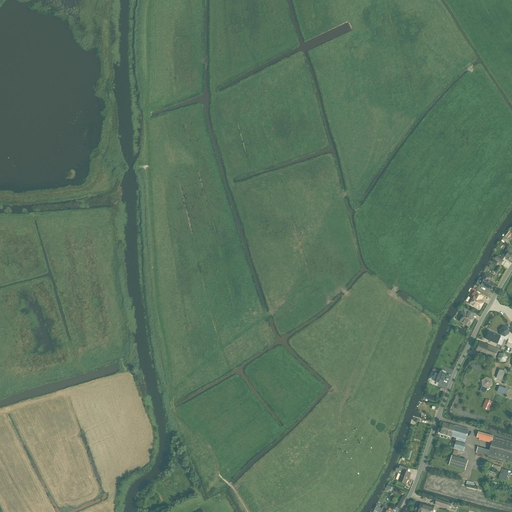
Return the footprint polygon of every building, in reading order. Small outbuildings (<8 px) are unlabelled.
[(511,261),(511,260),(511,250),(507,248),(500,258),(497,256),(494,260),(496,261),(501,264),(504,260),(502,260),(504,256),(511,261)] [(476,283),(476,284),(480,285),(490,291),(494,284),(488,281),(490,277),(486,275),(484,274),(482,279),(480,278),(480,277),(479,279),(476,283)] [(474,292),(471,297),(468,303),(470,304),(479,310),(484,302),(478,299),(480,296),(475,293),(474,292)] [(474,319),(471,318),(473,314),(470,313),(464,309),(461,314),(463,316),(460,321),(469,327),(474,319)] [(505,337),(509,334),(508,329),(503,327),(499,330),(500,335),(505,337)] [(489,332),(486,340),(497,344),(501,336),(489,332)] [(494,360),(499,349),(489,345),(487,345),(479,342),(475,352),(494,360)] [(500,362),(505,362),(507,357),(504,353),(499,354),(497,358),(500,362)] [(502,380),(505,371),(499,369),(496,378),(502,380)] [(435,373),(432,380),(438,383),(440,379),(442,380),(445,373),(440,371),(439,375),(435,373)] [(486,377),(481,380),(482,386),(487,388),(492,385),(491,379),(486,377)] [(504,394),(506,389),(499,386),(497,391),(504,394)] [(489,411),(493,402),(486,399),(482,409),(489,411)] [(455,426),(443,422),(440,433),(465,441),(469,429),(455,425),(455,426)] [(478,432),(477,438),(480,438),(479,440),(491,443),(489,450),(488,456),(511,462),(511,442),(493,437),(493,436),(478,432)] [(463,451),(465,444),(456,441),(454,448),(463,451)] [(465,470),(467,462),(451,457),(449,465),(465,470)] [(396,468),(395,472),(396,473),(400,474),(398,481),(406,484),(408,477),(409,478),(410,473),(406,472),(407,469),(403,467),(399,466),(398,469),(397,468),(396,468)] [(501,469),(498,478),(505,480),(508,471),(501,469)] [(448,508),(450,503),(436,499),(435,504),(448,508)]
